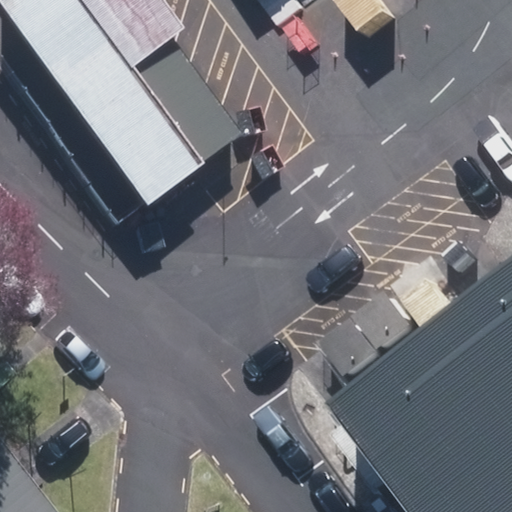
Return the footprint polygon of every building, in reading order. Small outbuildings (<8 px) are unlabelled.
[(5,0),(0,4),(0,17),(145,211),(241,139),(168,42),(178,34),(152,0),(5,0)] [(414,287),(426,305),(455,285),(444,267),(435,272),(423,253),(403,266),(416,285),(414,287)] [(511,511),(511,260),(328,400),(408,511),(511,511)] [(385,291),(352,316),(376,347),(409,323),(385,291)] [(376,347),(352,316),(318,342),(342,373),(376,347)] [(0,511),(82,511),(0,406),(0,511)]
